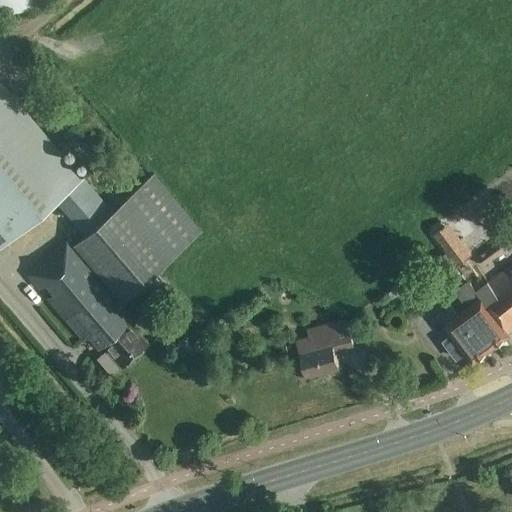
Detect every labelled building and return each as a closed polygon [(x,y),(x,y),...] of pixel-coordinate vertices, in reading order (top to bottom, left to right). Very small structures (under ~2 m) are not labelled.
[(0,0),(0,10),(2,12),(15,13),(27,9),(38,2),(38,0),(0,0)] [(55,202),(84,235),(71,246),(69,243),(28,276),(83,342),(88,338),(97,348),(102,344),(107,350),(97,358),(110,374),(123,363),(127,364),(132,360),(132,356),(147,343),(128,320),(132,317),(119,302),(200,232),(153,175),(111,211),(82,177),(79,180),(57,155),(48,143),(0,87),(0,245),(1,247),(55,202)] [(484,266),(511,245),(511,232),(478,257),(484,266)] [(457,259),(472,278),(484,269),(474,256),(471,258),(466,252),(457,259)] [(511,267),(491,282),(511,310),(511,267)] [(438,314),(439,316),(452,333),(442,340),(456,359),(458,358),(467,352),(473,361),(508,335),(510,334),(509,333),(509,332),(511,329),(511,310),(491,282),(478,292),(471,282),(471,283),(469,280),(467,282),(457,268),(450,274),(460,287),(455,290),(470,310),(460,317),(452,306),(451,305),(438,314)] [(305,376),(339,367),(335,351),(354,346),(347,319),(307,329),(309,337),(297,340),(305,376)]
